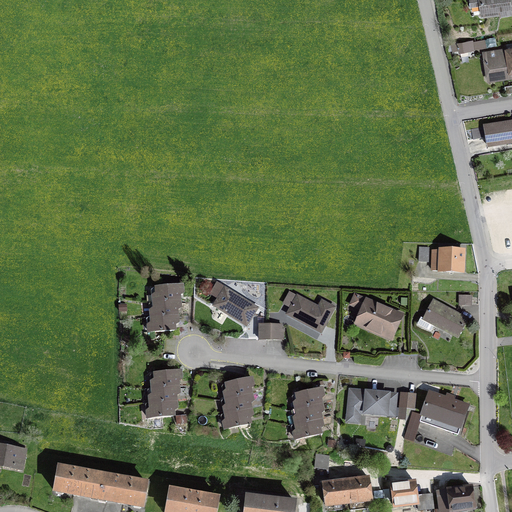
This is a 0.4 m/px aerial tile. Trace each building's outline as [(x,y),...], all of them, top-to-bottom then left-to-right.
[(511,0),(470,0),(471,6),(479,4),(481,14),(500,12),(500,14),(511,12),(510,2),(511,1),(511,0)] [(474,42),(475,48),(487,46),(486,40),(474,42)] [(451,43),(452,50),(459,49),(460,51),(473,49),(472,41),(458,44),(458,41),(451,43)] [(511,70),(511,49),(507,50),(508,55),(505,56),(504,49),(483,52),(488,79),(511,75),(511,70)] [(486,138),(488,147),(511,142),(511,122),(471,129),(473,140),(486,138)] [(419,262),(428,262),(429,248),(420,248),(419,262)] [(445,251),(433,251),(432,271),(462,272),(463,252),(451,251),(451,248),(445,248),(445,251)] [(154,303),(179,300),(179,295),(182,293),(182,286),(156,288),(157,293),(153,295),(154,302),(154,303)] [(225,289),(214,306),(246,325),(256,309),(225,289)] [(297,297),(287,314),(321,332),(334,308),(322,302),(319,308),(297,297)] [(179,300),(154,303),(154,308),(151,310),(151,318),(177,315),(176,310),(180,307),(179,300)] [(367,301),(357,324),(391,339),(401,316),(367,301)] [(434,302),(424,319),(421,317),(417,324),(431,331),(434,325),(457,337),(467,319),(434,302)] [(177,315),(151,318),(152,322),(148,325),(149,333),(175,330),(174,325),(178,322),(177,315)] [(274,325),(266,325),(266,340),(281,340),(281,325),(274,325)] [(152,389),(178,386),(178,381),(181,378),(180,371),(155,374),(155,379),(152,381),(152,388),(152,389)] [(226,399),(251,394),(250,388),(253,385),(251,378),(226,384),(227,389),(224,392),(226,399)] [(178,386),(152,389),(153,393),(149,396),(150,403),(176,401),(175,395),(179,393),(178,386)] [(296,410),(321,404),(320,398),(323,396),(322,388),(297,394),(298,399),(294,402),(296,410)] [(350,391),(348,411),(386,415),(388,394),(350,391)] [(400,407),(407,408),(408,394),(401,393),(400,407)] [(430,393),(420,422),(458,435),(467,406),(451,401),(452,397),(448,395),(446,399),(430,393)] [(251,394),(226,399),(227,404),(224,407),(226,414),(250,408),(249,403),(252,400),(251,394)] [(415,395),(408,394),(407,408),(414,409),(415,395)] [(176,408),(176,401),(150,403),(151,408),(147,411),(148,419),(173,416),(173,410),(176,408)] [(321,404),(296,410),(297,414),(294,417),(296,425),(321,419),(320,414),(323,410),(321,404)] [(252,415),(250,408),(226,414),(227,419),(223,422),(225,429),(250,424),(249,418),(252,415)] [(321,419),(296,425),(297,429),(294,432),(295,440),(320,434),(319,428),(322,426),(321,419)] [(26,450),(0,445),(0,465),(22,470),(26,450)] [(315,468),(328,470),(329,456),(316,454),(315,468)] [(98,499),(103,476),(59,468),(55,491),(98,499)] [(103,476),(98,499),(142,507),(147,483),(103,476)] [(346,481),(349,503),(372,500),(369,479),(346,481)] [(326,506),(349,503),(346,481),(323,484),(326,506)] [(394,507),(417,504),(418,504),(417,497),(415,483),(391,486),(394,507)] [(474,509),(472,487),(438,492),(440,508),(450,506),(451,511),(474,509)] [(171,490),(166,511),(215,511),(218,498),(171,490)] [(418,504),(417,504),(418,510),(434,508),(432,495),(417,497),(418,504)] [(247,497),(245,511),(293,511),(295,502),(247,497)]
